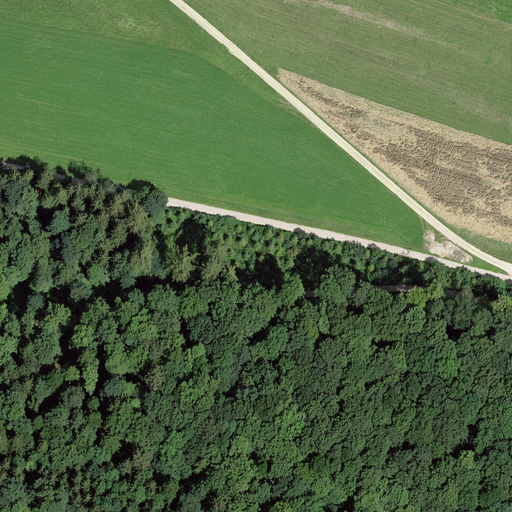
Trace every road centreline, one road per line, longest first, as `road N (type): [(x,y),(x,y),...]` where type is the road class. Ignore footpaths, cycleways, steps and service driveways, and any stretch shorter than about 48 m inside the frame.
road 1 (track): [(511,284),(377,244),(0,160)]
road 2 (track): [(511,313),(452,288),(415,284),(212,293),(62,322),(0,318)]
road 3 (track): [(173,0),(467,248),(511,266)]
